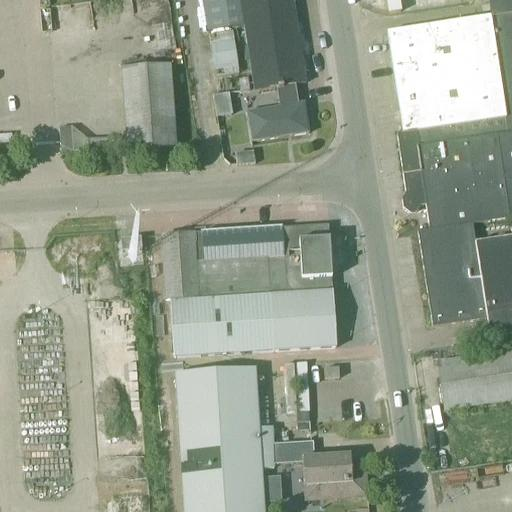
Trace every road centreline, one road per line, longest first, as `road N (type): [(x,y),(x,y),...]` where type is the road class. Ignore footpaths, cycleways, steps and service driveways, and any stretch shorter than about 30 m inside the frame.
road 1 (tertiary): [(364,183),(0,206)]
road 2 (unclassified): [(419,511),(364,183)]
road 3 (tertiary): [(364,183),(336,0)]
